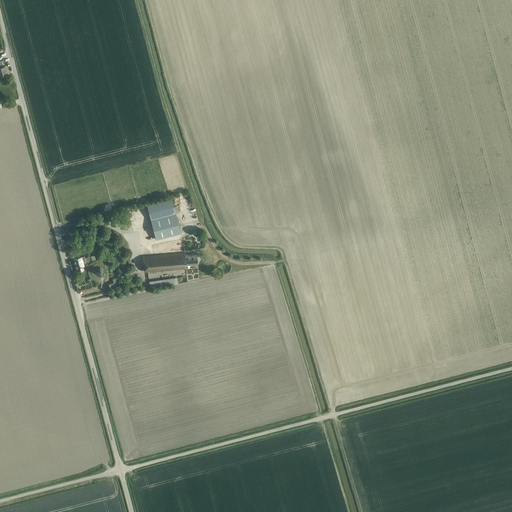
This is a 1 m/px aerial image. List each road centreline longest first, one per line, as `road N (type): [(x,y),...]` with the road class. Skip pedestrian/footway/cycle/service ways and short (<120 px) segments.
road 1 (unclassified): [(121,470),(511,368)]
road 2 (unclassified): [(121,470),(23,100)]
road 3 (unclassified): [(0,501),(121,470)]
